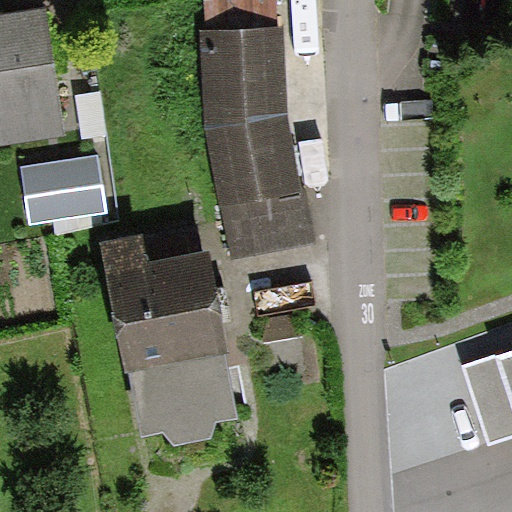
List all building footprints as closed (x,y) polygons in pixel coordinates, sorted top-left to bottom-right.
[(202,31),(207,135),(229,258),(313,243),(291,119),(285,28),(276,29),(273,0),(226,0),(208,1),(210,33),(202,31)] [(0,147),(67,138),(49,18),(0,24),(0,147)] [(108,215),(100,156),(19,168),(28,226),(108,215)] [(176,450),(211,443),(213,427),(238,422),(209,261),(146,272),(140,240),(104,247),(127,378),(133,379),(143,441),(168,437),(176,450)] [(511,353),(461,370),(490,456),(511,449),(511,353)]
